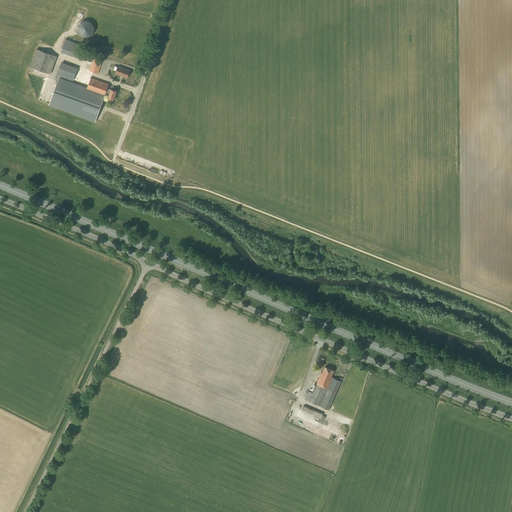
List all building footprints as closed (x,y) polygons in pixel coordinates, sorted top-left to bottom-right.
[(87,38),(91,36),(94,32),(94,28),(93,24),(89,21),(85,20),(81,22),(78,26),(77,30),(79,34),(82,37),(87,38)] [(80,59),(81,57),(85,46),(65,39),(61,52),(80,59)] [(50,74),(57,57),(53,55),(36,49),(30,67),(47,73),(50,74)] [(102,61),(93,58),(89,71),(98,74),(102,61)] [(77,68),(61,62),(56,75),(73,81),(77,68)] [(127,78),(130,71),(118,66),(115,74),(127,78)] [(95,122),(104,96),(105,94),(109,95),(108,98),(113,100),(116,91),(111,89),(111,90),(107,89),(109,83),(105,82),(105,83),(91,78),(87,88),(59,78),(49,105),(95,122)] [(331,377),(334,371),(324,367),(322,373),(321,373),(316,383),(312,393),(311,392),(312,390),(309,389),(308,391),(305,399),(320,406),(329,410),(342,378),(340,378),(339,380),(331,377)] [(303,404),(301,409),(321,416),(323,411),(303,404)] [(337,419),(340,414),(331,410),(329,415),(337,419)] [(338,442),(340,434),(332,432),(330,440),(338,442)]
